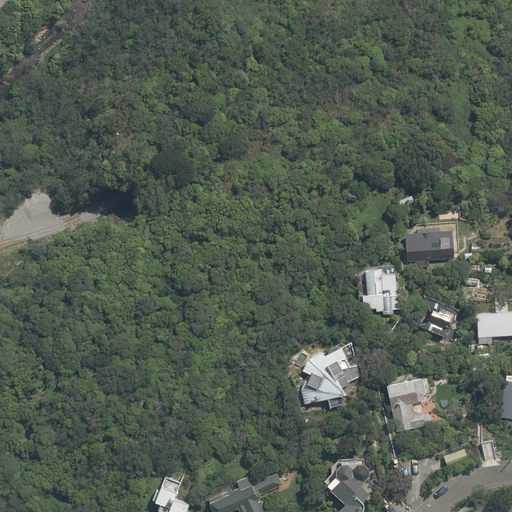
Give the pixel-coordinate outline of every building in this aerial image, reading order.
[(428,258),(456,257),(455,221),(407,223),(409,259),(414,258),(415,267),(428,267),(428,258)] [(467,263),(467,272),(480,272),(480,263),(467,263)] [(397,265),(368,265),(368,294),(365,294),(365,307),(397,306),(397,265)] [(454,310),(435,302),(430,316),(425,314),(421,325),(445,334),(454,310)] [(341,395),(347,393),(344,386),(365,375),(359,363),(355,365),(344,345),(327,353),(326,351),(325,351),(324,351),(323,351),(322,351),(321,351),(320,351),(319,352),(318,352),(317,353),(316,353),(315,353),(314,354),(313,355),(312,355),(311,356),(310,357),(309,358),(308,359),(308,360),(307,360),(307,361),(306,362),(306,363),(305,363),(305,364),(304,365),(304,366),(304,367),(303,368),(311,374),(308,381),(305,379),(302,388),(300,388),(300,389),(300,390),(300,391),(300,392),(300,394),(301,395),(301,396),(301,397),(301,398),(302,399),(302,400),(302,402),(303,403),(303,404),(328,398),(330,407),(342,405),(341,395)] [(511,371),(505,371),(502,418),(511,418),(511,371)] [(390,404),(426,398),(425,391),(429,391),(426,377),(387,382),(390,404)] [(338,510),(339,511),(359,511),(368,505),(356,492),(367,482),(364,478),(365,478),(366,477),(367,476),(368,476),(369,475),(369,474),(370,473),(370,472),(370,471),(370,470),(370,469),(370,468),(370,467),(369,466),(369,465),(368,465),(367,464),(366,463),(365,463),(364,463),(363,462),(362,462),(361,463),(360,463),(359,463),(359,464),(358,464),(357,465),(356,466),(356,467),(355,468),(349,461),(338,471),(344,479),(333,488),(347,503),(338,510)] [(225,511),(241,505),(244,511),(261,511),(268,509),(262,495),(282,486),(275,469),(254,479),(252,475),(238,481),(240,485),(208,500),(213,511),(225,511)] [(182,487),(185,477),(167,471),(158,501),(163,503),(161,509),(169,511),(187,511),(191,500),(186,498),(189,489),(182,487)]
